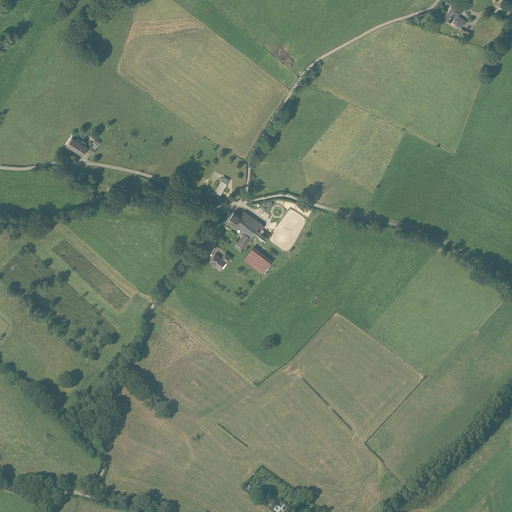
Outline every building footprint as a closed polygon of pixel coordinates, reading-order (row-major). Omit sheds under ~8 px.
[(494,13),(503,19),(511,6),(502,0),(494,13)] [(469,15),(451,3),(442,17),(460,28),(469,15)] [(87,147),(71,138),(66,147),(81,156),(87,147)] [(90,145),(86,152),(92,155),(96,149),(90,145)] [(220,197),(229,180),(223,177),(214,193),(214,194),(220,197)] [(214,193),(207,192),(205,200),(223,204),(224,199),(220,197),(214,194),(214,193)] [(241,247),(243,249),(255,231),(258,233),(263,226),(260,224),(261,222),(243,210),(239,216),(233,212),(227,222),(243,233),(234,246),(239,250),(241,247)] [(253,246),(243,259),(261,273),(271,260),(253,246)] [(222,258),(215,254),(210,261),(215,265),(214,266),(219,270),(225,262),(227,264),(232,257),(226,253),(222,258)] [(273,510),(276,511),(290,511),(291,511),(280,502),(273,510)]
